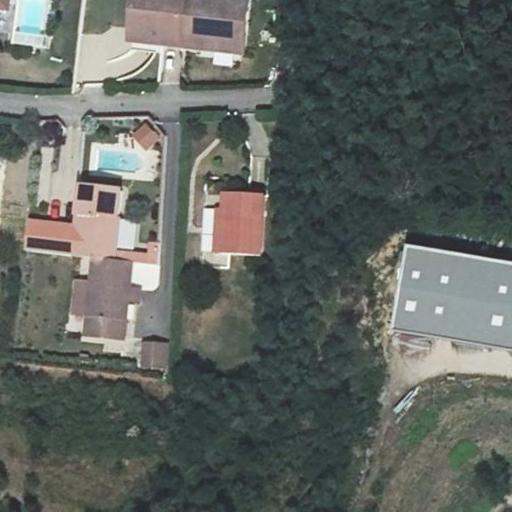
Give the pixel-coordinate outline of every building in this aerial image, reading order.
[(0,0),(0,8),(11,10),(12,0),(0,0)] [(138,0),(133,42),(164,46),(169,0),(138,0)] [(169,0),(164,46),(184,48),(184,44),(248,51),(252,0),(169,0)] [(151,150),(161,134),(143,123),(132,139),(151,150)] [(96,260),(116,262),(123,194),(84,189),(79,230),(76,258),(96,260)] [(227,195),(226,211),(223,255),(263,257),(266,197),(227,195)] [(217,255),(223,255),(226,211),(219,210),(217,255)] [(76,258),(79,230),(30,224),(28,252),(76,258)] [(511,350),(511,264),(413,247),(399,332),(511,350)] [(125,342),(129,302),(131,291),(134,264),(116,262),(96,260),(93,285),(78,283),(75,315),(89,317),(87,338),(125,342)] [(142,293),(131,291),(129,302),(141,303),(142,293)] [(167,344),(148,343),(147,368),(166,369),(167,344)]
